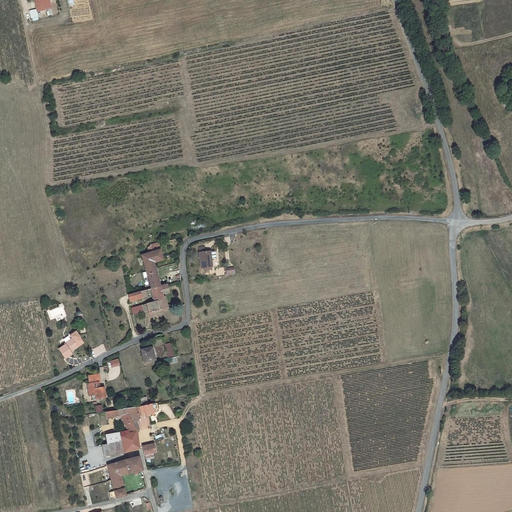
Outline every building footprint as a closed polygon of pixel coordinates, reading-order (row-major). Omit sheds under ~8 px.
[(47,0),(33,0),(36,10),(29,12),(31,19),(38,17),(37,12),(47,10),(49,15),(51,14),(47,0)] [(165,260),(161,244),(152,246),(153,250),(151,250),(152,254),(154,253),(154,255),(143,257),(152,290),(158,288),(152,263),(165,260)] [(207,254),(206,248),(200,249),(202,270),(207,270),(207,272),(214,271),(213,261),(216,261),(215,253),(207,254)] [(170,286),(158,288),(162,302),(155,303),(149,305),(152,319),(162,317),(161,312),(171,310),(170,307),(166,308),(164,295),(171,293),(170,286)] [(162,302),(158,288),(152,290),(154,298),(155,303),(162,302)] [(145,292),(141,293),(129,297),(130,303),(143,300),(147,299),(145,292)] [(142,313),(141,307),(131,309),(133,315),(142,313)] [(64,344),(65,345),(57,350),(63,359),(70,355),(69,353),(77,348),(73,342),(79,339),(76,333),(70,336),(71,339),(64,344)] [(79,339),(73,342),(77,348),(83,345),(79,339)] [(164,362),(165,367),(174,365),(172,359),(171,360),(167,346),(161,347),(165,361),(164,362)] [(148,351),(137,354),(141,367),(152,364),(148,351)] [(112,368),(120,365),(118,358),(110,361),(112,368)] [(98,375),(88,376),(89,383),(88,384),(90,397),(95,396),(95,400),(105,399),(103,388),(99,389),(98,382),(99,382),(98,375)] [(158,403),(152,404),(151,404),(152,417),(154,416),(153,411),(160,410),(158,403)] [(96,413),(103,412),(101,404),(95,406),(96,413)] [(151,404),(145,405),(142,405),(147,418),(152,417),(151,404)] [(134,408),(105,413),(107,420),(120,416),(128,431),(114,434),(114,438),(118,437),(122,454),(138,449),(136,431),(139,430),(135,422),(139,421),(134,408)] [(122,454),(118,437),(114,438),(114,434),(105,436),(107,444),(109,456),(122,454)] [(154,445),(141,448),(143,455),(156,452),(154,445)] [(112,493),(113,497),(113,500),(128,496),(128,494),(123,495),(119,479),(141,473),(139,460),(106,467),(109,481),(106,482),(108,494),(112,493)]
